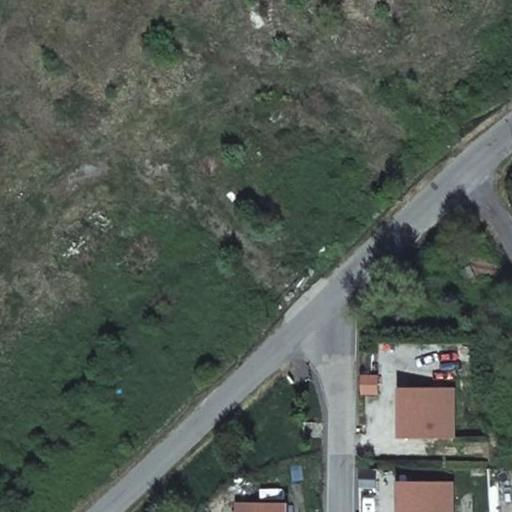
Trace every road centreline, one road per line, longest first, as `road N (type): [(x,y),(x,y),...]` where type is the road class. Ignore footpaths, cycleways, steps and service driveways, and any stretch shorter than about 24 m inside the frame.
road 1 (unclassified): [(95,511),(316,301)]
road 2 (unclassified): [(316,301),(464,159),(511,128)]
road 3 (residential): [(316,301),(341,370),(340,511)]
